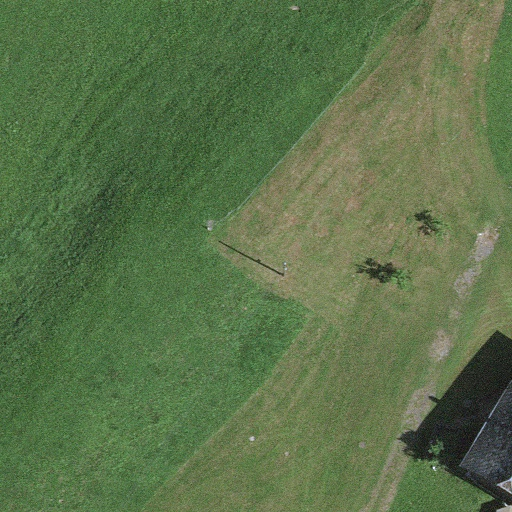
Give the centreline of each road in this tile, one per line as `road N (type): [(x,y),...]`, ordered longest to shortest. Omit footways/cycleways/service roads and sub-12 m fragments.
road 1 (track): [(369,511),(502,214)]
road 2 (track): [(511,234),(441,76),(437,44),(450,0)]
